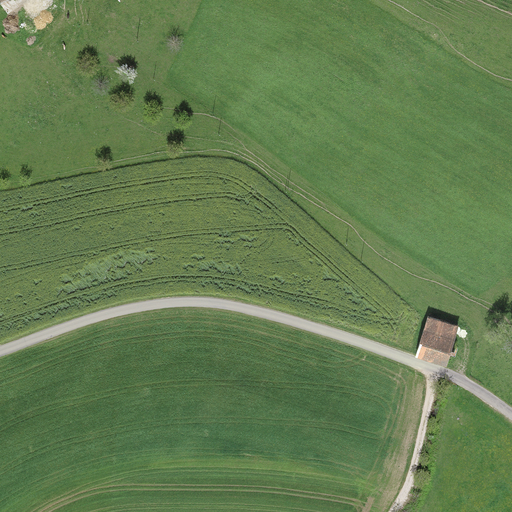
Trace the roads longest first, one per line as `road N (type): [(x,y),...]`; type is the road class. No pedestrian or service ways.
road 1 (tertiary): [(0,349),(109,312),(224,302),(456,378),(511,415)]
road 2 (track): [(434,370),(394,511)]
